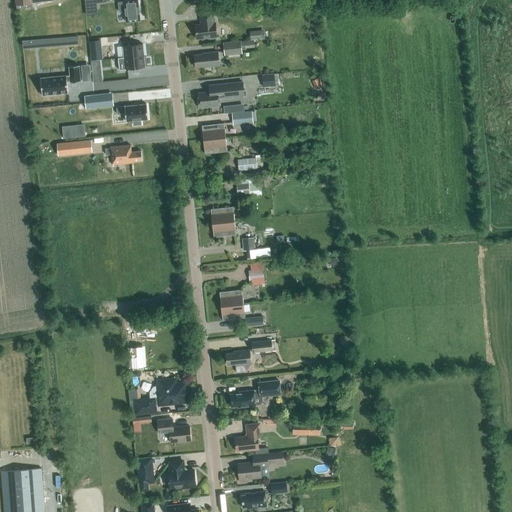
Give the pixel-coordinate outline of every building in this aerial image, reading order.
[(18,0),(22,22),(33,22),(32,14),(56,12),(54,0),(18,0)] [(120,2),(114,2),(115,12),(121,11),(122,22),(136,20),(133,0),(123,0),(120,0),(120,2)] [(213,11),(200,13),(200,20),(201,20),(202,25),(195,25),(197,39),(209,38),(209,40),(215,39),(215,37),(217,37),(215,23),(214,23),(213,11)] [(264,29),(249,30),(250,38),(264,37),(264,29)] [(53,38),(38,39),(38,46),(54,45),(53,38)] [(255,47),(254,39),(248,40),(241,41),(242,49),(255,47)] [(91,62),(101,61),(102,61),(101,40),(90,41),(91,62)] [(242,49),(241,42),(223,43),(225,56),(242,54),(242,49)] [(142,44),(122,46),(123,58),(144,56),(142,44)] [(202,55),(194,56),(195,68),(204,67),(204,68),(219,66),(217,52),(202,54),(202,55)] [(123,58),(117,58),(119,70),(145,68),(144,56),(123,58)] [(67,85),(77,84),(75,69),(66,70),(67,77),(40,80),(41,98),(66,95),(65,84),(67,84),(67,85)] [(279,85),(278,73),(269,74),(265,74),(262,75),(263,87),(279,85)] [(93,84),(103,83),(102,75),(92,75),(93,84)] [(313,88),(322,86),(319,77),(311,79),(313,88)] [(210,92),(198,93),(200,108),(219,106),(218,99),(243,96),(242,82),(209,86),(210,92)] [(112,93),(84,96),(86,108),(114,105),(112,93)] [(148,117),(146,102),(124,104),(117,105),(118,111),(125,111),(126,119),(133,118),(134,123),(141,122),(140,117),(148,117)] [(254,123),(252,111),(232,113),(233,125),(254,123)] [(224,123),(201,126),(203,140),(225,138),(224,123)] [(75,137),(74,126),(55,128),(56,139),(75,137)] [(56,141),(57,152),(93,149),(91,137),(56,141)] [(227,152),(225,138),(203,140),(204,154),(227,152)] [(50,143),(40,144),(41,152),(50,151),(50,143)] [(132,162),(142,161),(141,151),(131,152),(131,145),(111,147),(113,165),(132,163),(132,162)] [(73,172),(79,171),(76,151),(70,152),(73,172)] [(263,168),(262,159),(266,159),(266,154),(256,156),(256,157),(238,160),(239,171),(263,168)] [(89,182),(88,174),(78,175),(79,183),(89,182)] [(238,185),(238,195),(250,194),(249,185),(238,185)] [(232,207),(210,209),(212,223),(234,221),(232,207)] [(235,235),(234,221),(212,223),(213,238),(235,235)] [(255,250),(254,237),(243,238),(244,251),(255,250)] [(336,256),(328,259),(331,266),(339,263),(336,256)] [(264,279),(263,269),(249,270),(250,281),(264,279)] [(241,290),(219,292),(220,306),(243,304),(241,290)] [(244,318),(243,304),(220,306),(222,321),(244,318)] [(263,316),(249,318),(250,326),(264,325),(263,316)] [(343,346),(348,344),(348,339),(344,336),(340,338),(339,343),(343,346)] [(276,350),(275,339),(252,342),(253,352),(276,350)] [(226,354),(227,365),(235,364),(236,372),(236,373),(245,372),(245,371),(244,364),(250,364),(249,350),(234,351),(234,353),(226,354)] [(141,371),(140,358),(128,359),(129,372),(141,371)] [(186,401),(184,383),(175,384),(169,380),(158,381),(159,386),(157,386),(153,387),(150,391),(149,393),(150,398),(134,400),(135,414),(155,411),(154,405),(186,401)] [(259,390),(253,390),(236,392),(236,394),(230,394),(231,407),(237,406),(237,407),(254,405),(260,405),(263,401),(262,396),(280,395),(278,381),(258,383),(259,390)] [(132,417),(134,431),(142,430),(141,423),(152,422),(151,415),(132,417)] [(190,440),(188,425),(172,427),(171,418),(157,419),(159,433),(170,432),(171,442),(190,440)] [(344,429),(353,429),(353,421),(344,421),(344,428),(344,429)] [(311,435),(311,423),(293,423),(293,435),(311,435)] [(249,436),(246,436),(235,438),(236,451),(258,449),(256,431),(260,430),(246,431),(246,432),(248,432),(249,436)] [(330,446),(338,445),(337,438),(329,438),(330,446)] [(138,452),(142,457),(147,453),(143,448),(138,452)] [(252,454),(253,460),(250,461),(250,463),(237,464),(239,481),(248,480),(247,478),(260,477),(259,468),(269,467),(269,464),(276,464),(276,465),(284,464),(283,452),(252,454)] [(155,482),(152,458),(137,459),(140,491),(149,490),(148,483),(155,482)] [(195,486),(193,470),(186,470),(183,468),(182,460),(169,462),(170,472),(167,472),(169,488),(175,488),(176,489),(181,489),(182,487),(195,486)] [(44,511),(42,469),(2,472),(4,511),(44,511)] [(286,492),(285,482),(270,483),(271,493),(286,492)] [(266,506),(265,494),(264,492),(255,493),(255,494),(251,494),(251,493),(245,494),(245,495),(241,496),(242,508),(246,507),(246,509),(257,507),(256,507),(260,506),(261,507),(266,506)] [(155,511),(154,502),(142,503),(142,511),(155,511)]
